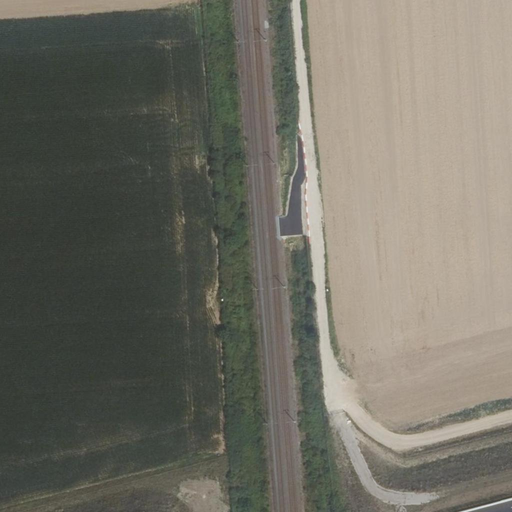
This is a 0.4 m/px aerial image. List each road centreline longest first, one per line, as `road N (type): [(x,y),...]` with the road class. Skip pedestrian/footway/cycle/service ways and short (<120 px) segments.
road 1 (track): [(321,301),(294,0)]
road 2 (track): [(511,478),(437,498),(376,492),(338,413)]
road 3 (track): [(511,436),(404,463),(352,432),(330,386)]
road 4 (track): [(35,511),(137,484),(184,485),(213,511)]
road 5 (track): [(321,301),(330,386),(399,444)]
